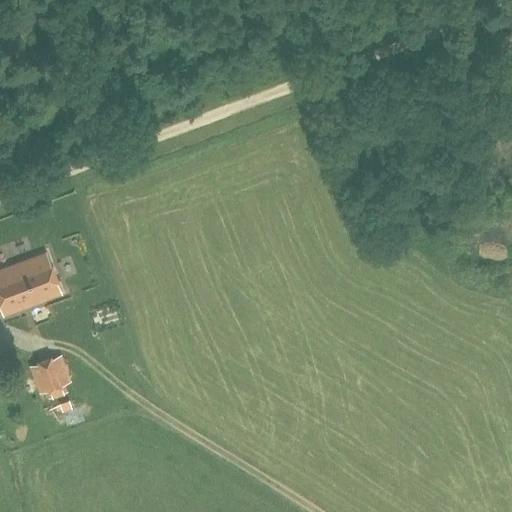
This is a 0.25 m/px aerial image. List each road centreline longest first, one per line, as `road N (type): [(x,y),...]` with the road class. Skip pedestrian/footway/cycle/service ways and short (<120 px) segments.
road 1 (track): [(0,199),(511,3)]
road 2 (track): [(0,329),(85,355),(316,511)]
